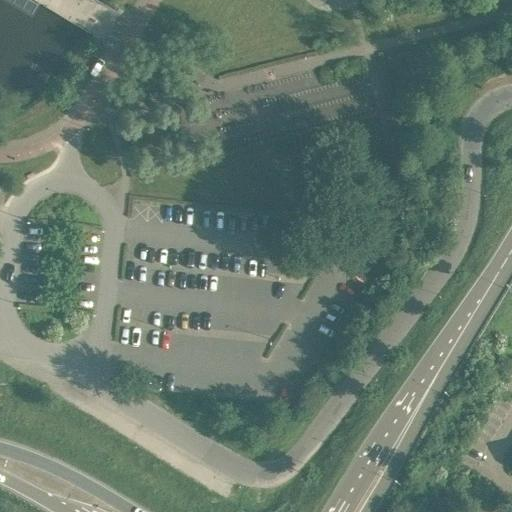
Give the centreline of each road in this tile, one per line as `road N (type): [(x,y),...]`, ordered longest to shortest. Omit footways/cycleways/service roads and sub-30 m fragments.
road 1 (tertiary): [(350,511),(511,244)]
road 2 (secondary): [(129,511),(0,451)]
